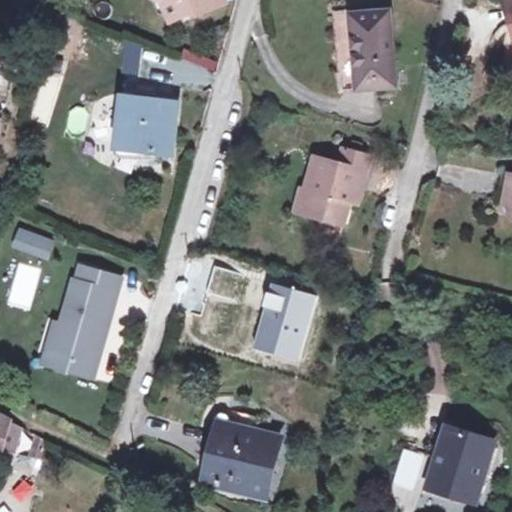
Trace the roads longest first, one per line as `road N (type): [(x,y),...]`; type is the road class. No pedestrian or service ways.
road 1 (residential): [(117,460),(251,0)]
road 2 (residential): [(449,0),(390,276)]
